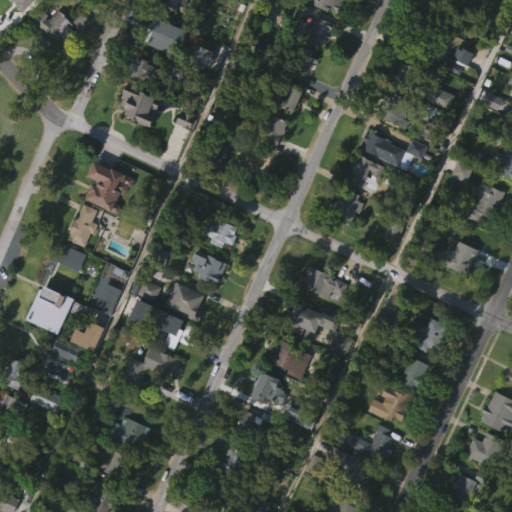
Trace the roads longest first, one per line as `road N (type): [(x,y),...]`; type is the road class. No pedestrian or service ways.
road 1 (residential): [(156,511),(381,0)]
road 2 (residential): [(58,117),(511,329)]
road 3 (residential): [(394,511),(511,266)]
road 4 (residential): [(0,255),(58,117)]
road 5 (residential): [(73,123),(123,0)]
